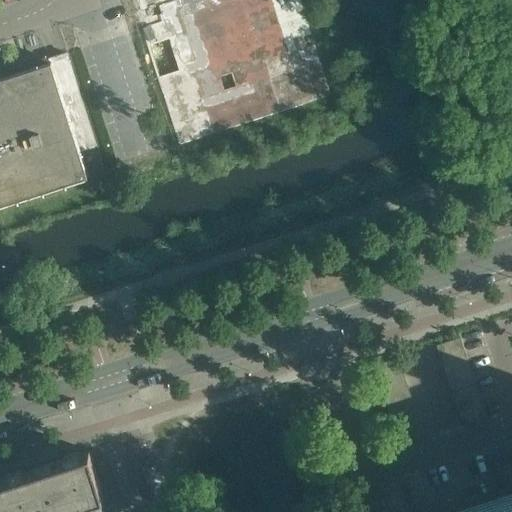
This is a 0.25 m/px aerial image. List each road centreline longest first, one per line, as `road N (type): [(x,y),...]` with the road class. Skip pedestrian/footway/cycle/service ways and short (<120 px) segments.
road 1 (tertiary): [(511,250),(308,314)]
road 2 (unclassified): [(373,511),(308,314)]
road 3 (tertiary): [(308,314),(116,379)]
road 4 (unclassified): [(156,511),(116,379)]
road 5 (tertiary): [(116,379),(0,417)]
